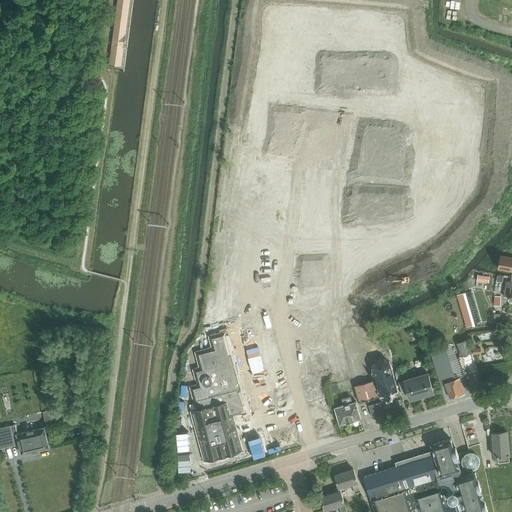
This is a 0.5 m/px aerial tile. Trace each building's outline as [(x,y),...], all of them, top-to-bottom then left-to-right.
[(117,0),(109,65),(122,67),(130,0),(117,0)] [(368,18),(369,7),(329,5),(329,2),(318,1),(317,16),(329,17),(329,15),(368,18)] [(273,30),(273,17),(264,17),(263,30),(273,30)] [(296,34),(296,46),(308,47),(308,35),(296,34)] [(340,36),(340,49),(352,49),(352,36),(340,36)] [(361,38),(360,50),(383,51),(384,39),(361,38)] [(401,38),(401,60),(413,60),(413,38),(401,38)] [(284,60),(282,74),(291,74),(290,85),(301,86),(302,69),(308,70),(309,66),(304,66),(305,62),(284,60)] [(330,76),(332,64),(312,61),(310,74),(330,76)] [(332,66),(332,90),(351,90),(351,77),(360,77),(360,65),(332,66)] [(368,74),(367,92),(378,92),(379,74),(368,74)] [(313,97),(321,98),(321,85),(314,85),(313,97)] [(304,98),(304,89),(294,89),(294,97),(304,98)] [(335,100),(335,104),(346,103),(345,92),(330,92),(330,100),(335,100)] [(246,139),(258,141),(261,124),(249,121),(246,139)] [(468,125),(466,135),(474,136),(476,126),(468,125)] [(384,143),(385,132),(374,132),(373,143),(384,143)] [(239,164),(237,193),(248,194),(250,164),(239,164)] [(454,183),(451,187),(463,196),(466,191),(454,183)] [(437,198),(455,212),(461,205),(443,191),(437,198)] [(247,243),(254,195),(248,194),(241,242),(247,243)] [(429,212),(440,222),(444,218),(433,208),(429,212)] [(395,239),(384,244),(388,255),(400,251),(395,239)] [(382,256),(387,255),(383,244),(378,246),(382,256)] [(356,275),(380,260),(374,249),(349,264),(356,275)] [(498,267),(511,270),(511,257),(500,256),(498,267)] [(215,282),(213,305),(232,306),(233,282),(215,282)] [(463,293),(457,295),(466,327),(473,325),(463,293)] [(296,324),(296,313),(262,314),(262,325),(296,324)] [(500,326),(501,314),(494,313),(493,326),(500,326)] [(254,396),(288,387),(286,382),(309,376),(297,332),(252,344),(248,328),(225,334),(225,332),(210,337),(213,348),(196,353),(201,368),(194,370),(199,385),(191,387),(196,403),(197,402),(200,410),(192,412),(205,459),(220,455),(221,457),(229,455),(228,453),(242,449),(232,414),(257,407),(254,396)] [(351,347),(326,354),(332,374),(338,373),(344,395),(357,391),(360,402),(378,396),(369,364),(371,363),(367,348),(366,348),(361,329),(348,333),(351,347)] [(462,356),(472,353),(467,339),(457,343),(462,356)] [(441,361),(438,352),(429,355),(431,360),(432,360),(437,375),(439,374),(442,384),(445,383),(450,398),(464,393),(459,378),(454,380),(451,370),(447,359),(441,361)] [(472,353),(462,356),(467,373),(478,369),(472,353)] [(372,366),(380,396),(386,394),(387,397),(393,395),(392,392),(398,391),(389,361),(385,358),(375,361),(372,366)] [(405,380),(399,382),(402,394),(408,392),(410,398),(410,399),(410,400),(411,399),(415,398),(416,398),(419,397),(421,397),(424,396),(425,395),(428,394),(428,395),(430,394),(429,394),(433,393),(434,393),(434,392),(429,374),(428,373),(427,373),(427,374),(406,380),(404,380),(405,380)] [(342,399),(344,404),(335,407),(340,425),(361,419),(356,401),(352,402),(350,396),(342,399)] [(15,425),(0,428),(0,446),(0,449),(16,445),(20,444),(22,454),(50,447),(45,428),(17,434),(15,425)] [(492,433),(494,456),(500,455),(509,455),(510,455),(508,432),(492,433)] [(432,444),(435,455),(364,477),(375,511),(398,511),(417,506),(419,511),(494,511),(490,491),(487,478),(480,443),(468,447),(469,451),(458,454),(453,438),(432,444)] [(360,492),(353,469),(335,475),(339,488),(352,484),(355,493),(360,492)] [(347,511),(340,490),(321,497),(325,510),(339,505),(341,511),(347,511)]
